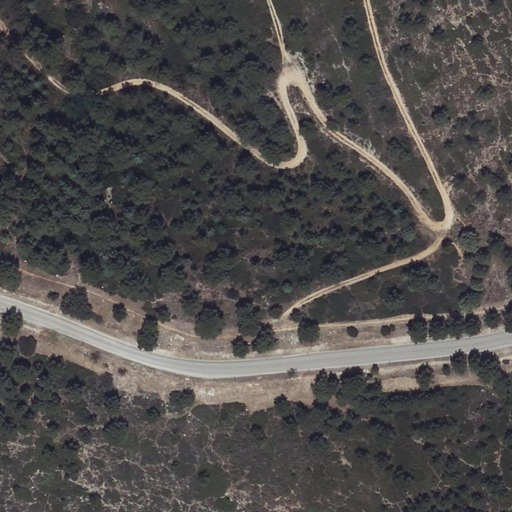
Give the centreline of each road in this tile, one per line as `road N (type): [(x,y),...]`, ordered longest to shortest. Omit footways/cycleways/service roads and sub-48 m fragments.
road 1 (unclassified): [(511,336),(191,369),(0,304)]
road 2 (track): [(268,0),(300,149),(286,165),(150,82),(77,93),(0,22)]
road 3 (track): [(365,0),(381,62),(449,210),(446,224),(424,221),(403,190),(331,132),(283,52)]
road 4 (track): [(446,224),(433,250),(273,317)]
